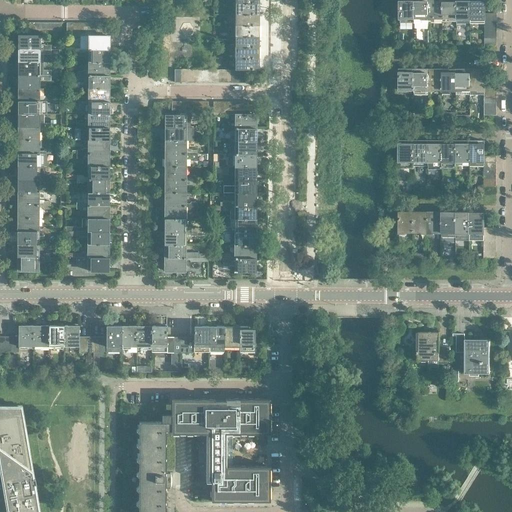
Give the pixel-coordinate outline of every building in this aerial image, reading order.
[(415,18),(414,0),(400,0),(400,18),(415,18)] [(429,20),(428,0),(414,0),(415,18),(415,20),(429,20)] [(443,20),(442,0),(428,0),(429,20),(443,20)] [(457,20),(456,0),(442,0),(443,20),(457,20)] [(471,20),(470,0),(456,0),(457,20),(471,20)] [(485,13),(484,0),(470,0),(471,20),(471,23),(485,23),(485,19),(485,18),(485,13)] [(259,14),(259,3),(257,3),(237,3),(237,14),(257,14),(259,14)] [(259,25),(259,14),(257,14),(237,14),(235,14),(235,20),(237,20),(237,25),(257,25),(259,25)] [(259,36),(259,25),(257,25),(237,25),(237,36),(257,36),(259,36)] [(39,47),(39,36),(37,36),(31,36),(25,36),(19,36),(19,49),(51,49),(51,45),(45,45),(44,47),(39,47)] [(109,49),(109,36),(103,36),(97,36),(91,36),(89,36),(89,47),(84,47),(83,45),(77,45),(77,49),(109,49)] [(259,47),(259,36),(257,36),(237,36),(235,36),(235,47),(257,47),(259,47)] [(259,58),(259,47),(257,47),(235,47),(235,58),(237,58),(257,58),(259,58)] [(39,62),(39,51),(44,51),(45,53),(51,53),(51,49),(19,49),(19,62),(39,62)] [(109,62),(109,49),(77,49),(77,53),(83,53),(83,54),(89,54),(89,62),(109,62)] [(259,70),(259,58),(257,58),(237,58),(237,70),(243,70),(250,70),(259,70)] [(39,73),(39,62),(19,62),(19,75),(51,75),(51,71),(45,71),(44,73),(39,73)] [(109,75),(109,62),(89,62),(89,70),(83,70),(83,71),(77,71),(77,75),(109,75)] [(414,89),(414,69),(400,69),(400,89),(414,89)] [(428,89),(428,69),(414,69),(414,89),(428,89)] [(442,89),(442,69),(428,69),(428,89),(442,89)] [(456,89),(456,69),(442,69),(442,89),(456,89)] [(470,90),(470,70),(456,69),(456,89),(470,90)] [(485,85),(485,70),(470,70),(470,90),(470,95),(484,95),(484,91),(484,90),(485,90),(485,85)] [(39,88),(39,77),(44,77),(45,79),(51,79),(51,75),(19,75),(19,88),(39,88)] [(109,88),(109,75),(77,75),(77,79),(83,79),(83,80),(89,80),(89,88),(109,88)] [(39,99),(39,88),(19,88),(19,101),(51,101),(51,97),(44,97),(43,99),(39,99)] [(109,101),(109,88),(89,88),(89,99),(84,99),(83,97),(77,97),(77,101),(109,101)] [(39,114),(39,106),(44,106),(44,105),(51,105),(51,101),(19,101),(19,114),(39,114)] [(109,114),(109,101),(77,101),(77,105),(83,105),(84,104),(89,104),(89,114),(109,114)] [(39,125),(39,114),(19,114),(19,127),(51,127),(51,123),(44,123),(43,125),(39,125)] [(109,127),(109,114),(89,114),(89,125),(84,125),(83,123),(77,123),(77,127),(109,127)] [(186,126),(186,115),(186,114),(184,114),(178,114),(172,114),(166,114),(166,128),(198,128),(198,124),(191,124),(190,126),(186,126)] [(250,115),(243,115),(237,115),(236,115),(236,123),(230,123),(230,124),(224,124),(224,128),(256,128),(256,115),(250,115)] [(39,140),(39,132),(44,132),(44,131),(51,131),(51,127),(19,127),(19,140),(39,140)] [(109,140),(109,127),(77,127),(77,131),(83,131),(84,130),(89,130),(89,140),(109,140)] [(186,141),(186,130),(190,130),(191,132),(198,132),(198,128),(166,128),(166,141),(186,141)] [(256,141),(256,128),(224,128),(224,132),(230,132),(231,130),(236,130),(236,141),(256,141)] [(39,151),(39,140),(19,140),(19,153),(51,153),(51,149),(44,149),(43,151),(39,151)] [(109,153),(109,140),(89,140),(89,151),(84,151),(83,149),(77,149),(77,153),(109,153)] [(186,152),(186,141),(166,141),(165,154),(198,154),(198,150),(191,150),(190,152),(186,152)] [(255,154),(256,141),(236,141),(236,152),(231,152),(230,150),(224,150),(224,154),(255,154)] [(414,161),(414,141),(400,141),(400,161),(414,161)] [(428,161),(428,141),(414,141),(414,161),(428,161)] [(442,166),(442,161),(442,141),(428,141),(428,161),(428,166),(442,166)] [(456,161),(456,141),(442,141),(442,161),(456,161)] [(470,161),(470,141),(456,141),(456,161),(470,161)] [(484,156),(484,141),(470,141),(470,161),(470,166),(484,166),(484,162),(484,161),(484,156)] [(38,166),(39,155),(43,155),(44,157),(51,157),(51,153),(19,153),(19,166),(38,166)] [(109,166),(109,153),(77,153),(77,157),(83,157),(84,156),(89,156),(88,166),(109,166)] [(185,167),(186,156),(190,156),(191,158),(198,158),(198,154),(165,154),(165,167),(185,167)] [(255,167),(255,154),(224,154),(223,158),(230,158),(231,156),(235,156),(235,167),(255,167)] [(43,166),(38,166),(19,166),(18,179),(50,179),(50,175),(50,174),(43,174),(43,166)] [(108,179),(109,166),(88,166),(88,177),(84,177),(83,175),(76,175),(76,179),(108,179)] [(185,178),(185,167),(165,167),(165,180),(197,180),(197,176),(191,176),(190,178),(185,178)] [(255,180),(255,167),(235,167),(235,175),(223,175),(223,180),(255,180)] [(38,192),(38,184),(44,184),(44,183),(50,183),(50,179),(18,179),(18,192),(38,192)] [(108,192),(108,179),(76,179),(76,183),(83,183),(84,182),(88,182),(88,192),(108,192)] [(185,193),(185,184),(197,184),(197,180),(165,180),(165,193),(185,193)] [(235,193),(255,193),(255,180),(223,180),(223,185),(235,186),(235,193)] [(38,203),(38,192),(18,192),(18,205),(50,205),(50,201),(44,201),(43,203),(38,203)] [(108,205),(108,192),(88,192),(88,203),(84,203),(83,201),(76,201),(76,205),(108,205)] [(185,204),(185,193),(165,193),(165,206),(197,206),(197,202),(191,202),(190,204),(185,204)] [(255,206),(255,193),(235,193),(235,204),(231,204),(230,202),(223,202),(223,206),(255,206)] [(38,218),(38,207),(43,207),(44,209),(50,209),(50,205),(18,205),(18,218),(38,218)] [(108,218),(108,205),(76,205),(76,209),(83,209),(84,208),(88,208),(88,218),(108,218)] [(185,219),(185,208),(190,208),(191,210),(197,210),(197,206),(165,206),(165,219),(185,219)] [(255,219),(255,206),(223,206),(223,210),(230,210),(231,208),(235,208),(235,219),(255,219)] [(414,232),(414,212),(399,212),(399,232),(414,232)] [(428,232),(428,212),(414,212),(414,232),(428,232)] [(442,232),(442,212),(428,212),(428,232),(442,232)] [(456,232),(456,212),(442,212),(442,232),(456,232)] [(470,232),(470,212),(456,212),(456,232),(470,232)] [(484,232),(484,227),(484,212),(470,212),(470,232),(484,232)] [(38,229),(38,218),(18,218),(18,231),(50,231),(50,227),(44,227),(43,229),(38,229)] [(108,231),(108,218),(88,218),(88,229),(84,229),(83,227),(76,227),(76,231),(108,231)] [(185,230),(185,219),(165,219),(165,232),(197,232),(197,228),(191,228),(190,230),(185,230)] [(255,232),(255,219),(235,219),(235,227),(230,227),(230,228),(223,228),(223,232),(255,232)] [(38,244),(38,236),(44,236),(44,235),(50,235),(50,231),(18,231),(18,244),(38,244)] [(108,244),(108,231),(76,231),(76,235),(83,235),(84,234),(88,234),(88,244),(108,244)] [(185,245),(185,237),(191,237),(191,236),(197,236),(197,232),(165,232),(165,245),(185,245)] [(255,245),(255,232),(223,232),(223,236),(229,236),(230,234),(235,234),(235,245),(255,245)] [(38,255),(38,244),(18,244),(18,257),(50,257),(50,253),(44,253),(43,255),(38,255)] [(108,257),(108,244),(88,244),(88,255),(84,255),(83,253),(76,253),(76,257),(108,257)] [(185,256),(185,245),(165,245),(165,258),(197,258),(197,254),(191,254),(190,256),(185,256)] [(255,258),(255,245),(235,245),(235,256),(230,256),(229,254),(223,254),(223,258),(255,258)] [(38,270),(38,262),(44,262),(44,261),(50,261),(50,257),(18,257),(18,270),(38,270)] [(108,271),(108,257),(76,257),(76,261),(82,261),(83,260),(88,260),(88,271),(108,271)] [(185,271),(185,260),(190,260),(191,262),(197,262),(197,258),(165,258),(165,271),(185,271)] [(255,271),(255,258),(223,258),(223,262),(229,262),(230,260),(235,260),(235,271),(255,271)] [(34,346),(34,325),(19,325),(19,336),(18,346),(34,346)] [(49,346),(49,325),(34,325),(34,346),(49,346)] [(64,346),(64,325),(49,325),(49,346),(64,346)] [(79,336),(79,325),(64,325),(64,346),(79,347),(79,336)] [(122,347),(122,326),(106,326),(106,337),(106,347),(122,347)] [(137,347),(137,326),(122,326),(122,347),(137,347)] [(152,347),(152,326),(137,326),(137,347),(152,347)] [(167,337),(167,326),(152,326),(152,347),(167,347),(167,337)] [(209,347),(209,326),(194,326),(194,337),(194,347),(209,347)] [(224,347),(224,326),(209,326),(209,347),(224,347)] [(239,347),(239,326),(224,326),(224,347),(239,347)] [(255,341),(255,326),(239,326),(239,347),(255,347),(255,346),(256,346),(256,341),(255,341)] [(450,363),(450,346),(439,346),(439,332),(419,332),(419,351),(418,351),(418,353),(419,353),(419,360),(439,360),(439,363),(450,363)] [(490,372),(490,340),(465,340),(465,335),(456,335),(456,352),(465,352),(465,372),(490,372)] [(270,501),(270,466),(226,466),(226,434),(270,434),(270,399),(225,399),(225,400),(215,400),(215,399),(171,399),(171,414),(162,414),(162,415),(162,422),(165,422),(165,420),(165,422),(170,422),(170,420),(171,420),(171,422),(171,431),(171,434),(206,434),(206,482),(211,482),(211,501),(270,501)] [(33,478),(21,407),(0,406),(0,464),(3,483),(2,483),(3,489),(9,488),(10,495),(5,495),(8,511),(39,511),(36,495),(34,495),(32,484),(36,483),(35,477),(33,478)] [(166,436),(166,434),(166,433),(166,430),(171,431),(171,422),(171,420),(170,420),(170,422),(165,422),(165,420),(165,422),(162,422),(139,422),(139,427),(136,430),(139,434),(139,442),(136,445),(139,448),(139,457),(136,460),(139,463),(139,471),(136,474),(139,477),(139,486),(136,489),(139,492),(139,500),(136,503),(139,507),(138,511),(165,511),(166,511),(166,509),(166,508),(166,506),(165,504),(165,501),(166,499),(166,498),(166,496),(166,493),(166,492),(166,491),(165,489),(165,487),(171,487),(171,474),(165,474),(165,472),(166,469),(166,467),(166,464),(166,463),(166,462),(165,460),(165,458),(166,455),(166,452),(166,451),(166,449),(165,445),(165,443),(166,441),(166,438),(166,436)]
